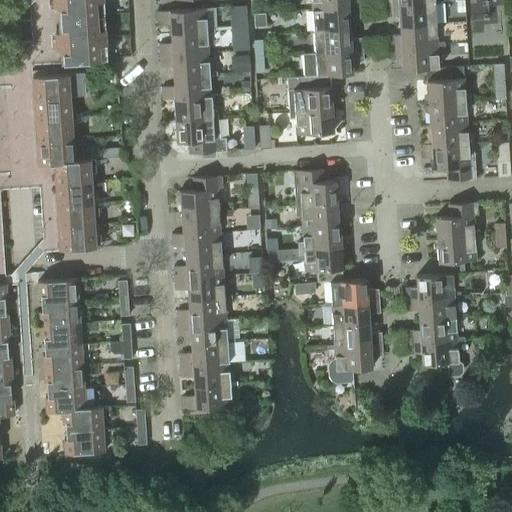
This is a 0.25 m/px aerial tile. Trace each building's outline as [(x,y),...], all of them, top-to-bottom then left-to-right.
[(104,13),(103,0),(71,0),(73,15),(104,13)] [(304,6),(305,8),(360,6),(359,0),(311,0),(312,6),(304,6)] [(442,1),(441,0),(425,0),(386,2),(387,15),(399,14),(399,23),(436,21),(435,2),(442,1)] [(470,18),(469,33),(495,34),(497,3),(486,2),(485,19),(470,18)] [(245,5),(229,6),(230,29),(246,28),(245,5)] [(170,22),(170,31),(214,28),(214,26),(207,27),(205,6),(157,9),(158,22),(170,22)] [(361,17),(360,6),(305,8),(305,11),(312,10),(313,30),(349,27),(349,18),(361,17)] [(105,35),(104,13),(73,15),(74,37),(105,35)] [(252,16),(253,28),(268,27),(267,15),(252,16)] [(437,41),(436,21),(399,23),(400,33),(388,34),(388,46),(444,42),(444,40),(437,41)] [(313,30),(314,51),(362,49),(362,36),(350,37),(349,27),(313,30)] [(214,30),(214,28),(170,31),(171,41),(159,42),(160,54),(208,50),(207,31),(214,30)] [(246,28),(230,29),(232,50),(248,49),(246,28)] [(107,57),(105,35),(74,37),(76,59),(107,57)] [(253,38),(255,54),(263,54),(262,37),(253,38)] [(444,44),(444,42),(388,46),(389,58),(401,57),(402,67),(425,66),(438,65),(437,45),(444,44)] [(314,51),(302,52),(303,75),(308,74),(315,74),(330,73),(352,72),(351,61),(363,60),(362,49),(314,51)] [(209,69),(208,50),(160,54),(161,66),(172,65),(173,75),(216,71),(216,69),(209,69)] [(248,54),(234,54),(235,69),(249,68),(248,54)] [(264,70),(263,54),(255,54),(256,71),(264,70)] [(493,62),(493,74),(503,73),(502,61),(493,62)] [(463,64),(438,65),(425,66),(427,100),(470,98),(470,92),(464,92),(463,64)] [(217,74),(216,71),(173,75),(173,84),(162,85),(163,98),(174,97),(174,96),(210,94),(209,74),(217,74)] [(32,74),(33,97),(69,94),(68,77),(73,77),(73,72),(32,74)] [(332,108),(330,73),(315,74),(308,74),(303,75),(287,75),(289,111),(332,108)] [(504,96),(503,73),(493,74),(495,97),(504,96)] [(70,111),(69,94),(33,97),(35,118),(75,116),(75,111),(70,111)] [(211,109),(210,94),(174,96),(174,97),(175,118),(217,115),(216,109),(211,109)] [(470,106),(470,98),(427,100),(428,124),(430,124),(430,122),(466,120),(465,106),(470,106)] [(333,131),(332,108),(289,111),(289,117),(294,116),(295,133),(333,131)] [(218,137),(217,115),(175,118),(177,141),(189,140),(189,152),(226,150),(226,136),(218,137)] [(75,121),(75,116),(35,118),(36,140),(72,138),(70,121),(75,121)] [(466,131),(466,120),(430,122),(430,124),(431,143),(473,141),(472,130),(466,131)] [(259,123),(260,135),(270,134),(269,123),(259,123)] [(244,124),(244,136),(253,135),(253,124),(244,124)] [(270,146),(270,134),(260,135),(260,147),(270,146)] [(254,147),(253,135),(244,136),(245,148),(254,147)] [(72,138),(36,140),(37,163),(53,162),(53,161),(78,159),(78,158),(78,154),(73,155),(72,138)] [(473,141),(431,143),(433,168),(445,167),(446,178),(475,176),(473,152),(473,141)] [(53,162),(54,182),(91,180),(89,163),(94,162),(94,157),(78,158),(78,159),(53,161),(53,162)] [(293,169),(295,203),(336,201),(334,178),(322,179),(321,167),(293,169)] [(246,172),(246,184),(257,183),(256,171),(246,172)] [(179,188),(180,212),(223,209),(223,202),(217,203),(216,186),(222,186),(221,173),(192,175),(193,187),(179,188)] [(92,197),(91,180),(54,182),(56,203),(97,201),(96,196),(92,197)] [(258,206),(257,183),(246,184),(248,207),(258,206)] [(434,215),(435,236),(477,234),(477,228),(472,228),(471,213),(476,213),(476,200),(448,202),(448,214),(434,215)] [(97,205),(97,201),(56,203),(57,225),(93,223),(92,206),(97,205)] [(337,221),(336,201),(295,203),(295,214),(301,214),(301,224),(337,221)] [(224,215),(223,209),(180,212),(182,231),(182,232),(219,230),(218,215),(224,215)] [(338,221),(337,221),(301,224),(302,239),(297,239),(297,246),(339,243),(338,221)] [(493,223),(494,233),(504,232),(504,222),(493,223)] [(94,240),(93,223),(57,225),(59,248),(100,245),(99,239),(94,240)] [(220,249),(219,230),(182,232),(182,231),(171,232),(172,245),(184,244),(184,253),(227,250),(227,249),(220,249)] [(505,244),(504,232),(494,233),(495,245),(505,244)] [(478,241),(477,234),(435,236),(437,272),(452,271),(462,271),(462,258),(473,257),(472,241),(478,241)] [(266,238),(266,248),(277,247),(276,238),(266,238)] [(341,278),(339,243),(297,246),(297,253),(303,253),(304,269),(316,268),(317,280),(329,279),(341,278)] [(278,261),(277,247),(266,248),(267,261),(278,261)] [(227,253),(227,250),(184,253),(185,263),(173,264),(174,275),(222,272),(221,253),(227,253)] [(437,272),(415,274),(415,284),(403,285),(404,296),(453,293),(452,271),(437,272)] [(223,293),(222,272),(174,275),(175,288),(187,287),(187,298),(230,295),(230,293),(223,293)] [(39,294),(40,302),(77,299),(76,277),(37,279),(38,294),(39,294)] [(350,278),(341,278),(329,279),(330,300),(323,300),(323,303),(378,299),(377,287),(366,288),(365,277),(350,278)] [(118,279),(119,297),(127,296),(126,279),(118,279)] [(453,293),(404,296),(405,309),(417,308),(417,318),(454,315),(453,296),(453,293)] [(230,297),(230,295),(187,298),(188,307),(176,308),(177,319),(224,317),(223,297),(230,297)] [(128,314),(127,296),(119,297),(120,314),(128,314)] [(79,321),(77,299),(40,302),(40,310),(39,310),(40,324),(79,321)] [(378,311),(378,299),(323,303),(323,305),(331,304),(332,322),(367,320),(367,312),(378,311)] [(407,340),(463,336),(462,334),(455,335),(454,315),(417,318),(418,328),(406,328),(407,340)] [(226,336),(224,317),(177,319),(177,332),(189,331),(190,341),(233,338),(233,336),(226,336)] [(368,331),(367,320),(332,322),(333,342),(326,343),(326,345),(380,342),(380,330),(368,331)] [(80,343),(79,321),(40,324),(40,337),(42,337),(43,345),(80,343)] [(120,322),(121,340),(130,339),(129,322),(120,322)] [(8,339),(7,325),(0,325),(0,347),(7,347),(7,339),(8,339)] [(463,339),(463,336),(407,340),(407,353),(419,352),(420,362),(445,361),(446,375),(447,375),(447,373),(457,373),(460,370),(459,363),(457,360),(455,339),(463,339)] [(233,340),(233,338),(190,341),(191,350),(178,351),(179,363),(227,359),(226,341),(233,340)] [(121,340),(109,340),(109,349),(113,352),(122,352),(122,357),(131,357),(130,339),(121,340)] [(380,342),(326,345),(326,348),(333,347),(334,357),(329,360),(327,365),(328,376),(331,380),(335,382),(352,381),(351,367),(370,366),(369,355),(381,354),(380,342)] [(82,364),(80,343),(43,345),(43,353),(41,353),(42,367),(82,364)] [(8,355),(7,347),(0,347),(0,369),(10,369),(9,355),(8,355)] [(228,379),(227,359),(179,363),(180,375),(192,375),(193,383),(235,381),(235,379),(228,379)] [(83,386),(82,364),(42,367),(43,380),(45,380),(45,388),(83,386)] [(123,365),(124,383),(133,382),(132,365),(123,365)] [(11,382),(10,369),(0,369),(0,390),(10,390),(9,382),(11,382)] [(236,383),(235,381),(193,383),(193,393),(181,394),(182,408),(230,405),(228,383),(236,383)] [(134,400),(133,382),(124,383),(125,401),(134,400)] [(83,386),(45,388),(46,396),(44,396),(45,411),(61,410),(61,409),(84,407),(84,406),(83,386)] [(10,398),(10,390),(0,390),(0,412),(13,412),(12,398),(10,398)] [(100,405),(84,406),(84,407),(61,409),(61,410),(62,422),(63,422),(64,430),(101,428),(100,405)] [(134,408),(135,425),(144,425),(143,408),(134,408)] [(145,442),(144,425),(135,425),(137,443),(145,442)] [(103,450),(101,428),(64,430),(64,438),(63,438),(64,452),(103,450)]
